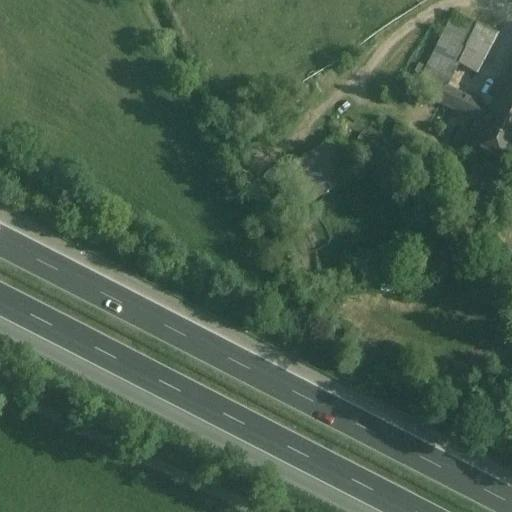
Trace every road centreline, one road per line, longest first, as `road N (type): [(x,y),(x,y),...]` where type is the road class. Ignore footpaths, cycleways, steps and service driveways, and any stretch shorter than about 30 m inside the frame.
road 1 (motorway): [(511,489),(0,228)]
road 2 (motorway): [(0,309),(402,511)]
road 3 (residential): [(0,385),(268,511)]
